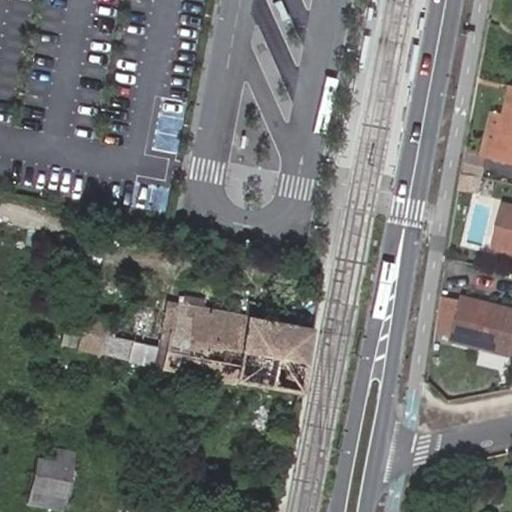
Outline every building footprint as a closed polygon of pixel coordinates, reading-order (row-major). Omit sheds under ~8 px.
[(499,88),(501,83),(481,78),(480,83),(499,88)] [(511,163),(511,94),(507,117),(496,160),(511,163)] [(488,157),(496,160),(507,117),(494,115),(485,153),(484,156),(488,157)] [(484,156),(485,153),(468,149),(466,156),(487,160),(488,157),(484,156)] [(482,177),(487,160),(466,156),(463,173),(482,177)] [(511,208),(505,206),(494,248),(511,252),(511,208)] [(80,307),(83,293),(53,287),(51,301),(80,307)] [(108,298),(83,293),(80,307),(72,347),(121,358),(129,320),(105,315),(108,298)] [(461,301),(444,296),(437,336),(451,340),(451,342),(511,356),(511,309),(461,298),(461,301)] [(158,367),(296,393),(309,326),(171,300),(158,367)] [(52,447),(51,456),(71,460),(73,451),(52,447)] [(71,460),(51,456),(50,461),(34,458),(26,503),(61,509),(71,460)]
